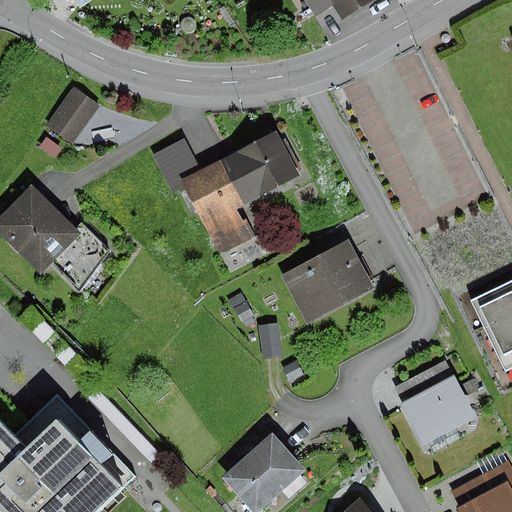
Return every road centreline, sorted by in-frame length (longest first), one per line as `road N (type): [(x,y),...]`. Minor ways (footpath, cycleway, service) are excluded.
road 1 (residential): [(419,511),(357,389),(363,366),(427,327),(427,310),(309,70)]
road 2 (residential): [(0,1),(82,49),(184,80),(253,82),(309,70)]
road 3 (residential): [(309,70),(450,0)]
